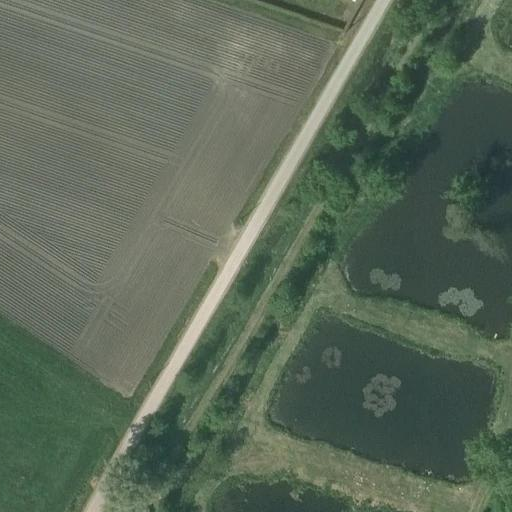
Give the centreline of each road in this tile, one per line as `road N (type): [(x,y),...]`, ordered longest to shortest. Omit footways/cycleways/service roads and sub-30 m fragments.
road 1 (track): [(146,511),(440,0)]
road 2 (unclassified): [(382,0),(92,511)]
